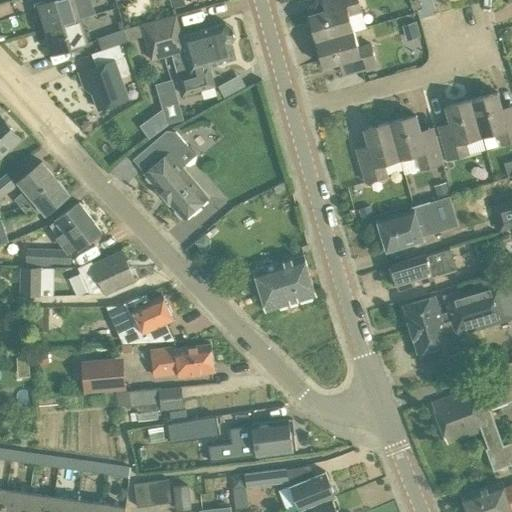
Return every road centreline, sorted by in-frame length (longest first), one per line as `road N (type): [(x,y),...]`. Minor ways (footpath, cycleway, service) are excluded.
road 1 (residential): [(374,397),(339,410),(305,395),(0,73)]
road 2 (tertiary): [(374,397),(291,110)]
road 3 (residential): [(291,110),(475,61),(464,26)]
road 4 (tertiary): [(374,397),(423,511)]
